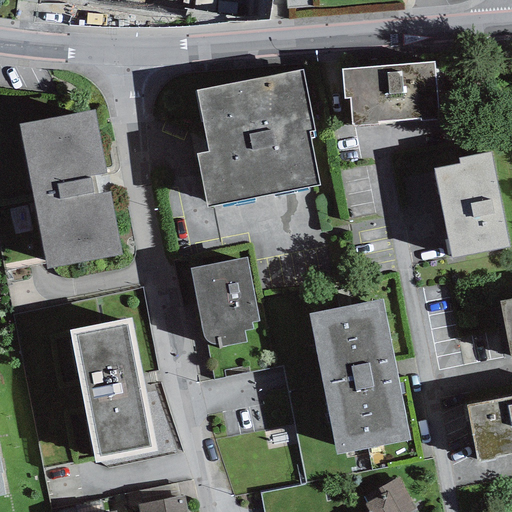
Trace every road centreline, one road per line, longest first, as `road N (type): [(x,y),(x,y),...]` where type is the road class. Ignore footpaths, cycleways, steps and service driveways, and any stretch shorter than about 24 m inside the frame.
road 1 (residential): [(218,511),(131,57)]
road 2 (residential): [(454,511),(372,135)]
road 3 (residential): [(511,27),(131,57)]
road 4 (residential): [(131,57),(0,46)]
